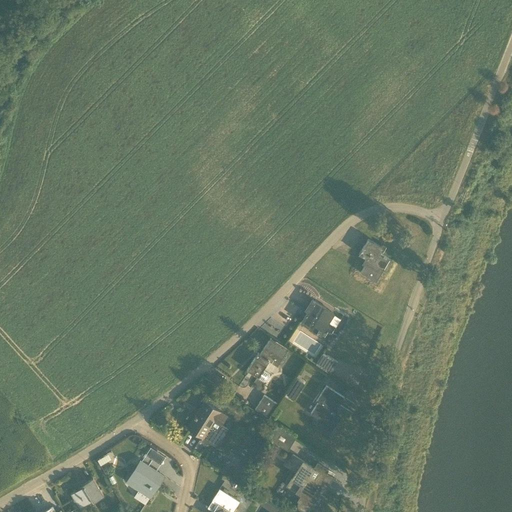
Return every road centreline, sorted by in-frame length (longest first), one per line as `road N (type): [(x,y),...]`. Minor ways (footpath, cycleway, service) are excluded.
road 1 (residential): [(134,423),(254,322),(362,211),(408,208),(441,220)]
road 2 (unclassified): [(360,511),(386,390),(441,220)]
road 3 (unclassified): [(441,220),(511,39)]
road 4 (residential): [(0,501),(134,423)]
road 5 (residential): [(181,511),(191,462),(134,423)]
